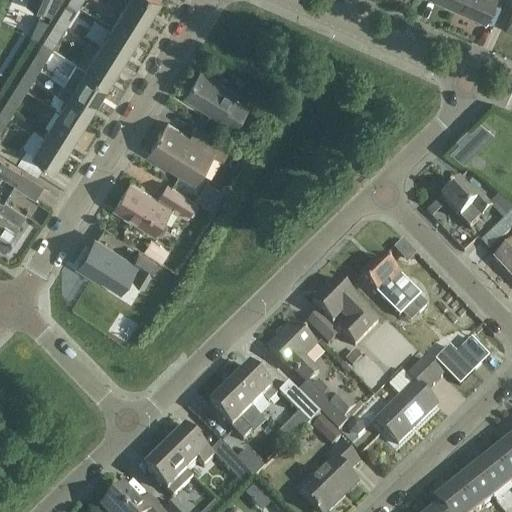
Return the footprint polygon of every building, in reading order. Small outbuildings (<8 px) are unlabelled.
[(29,0),(27,6),(52,17),(62,0),(29,0)] [(128,0),(127,2),(125,7),(147,21),(159,0),(128,0)] [(460,0),(459,5),(484,16),(491,0),(460,0)] [(56,22),(66,28),(79,7),(69,1),(56,22)] [(134,42),(147,21),(125,7),(112,28),(134,42)] [(30,36),(38,39),(42,31),(46,22),(38,18),(33,27),(30,36)] [(66,28),(56,22),(42,44),(52,50),(66,28)] [(98,49),(121,63),(134,42),(112,28),(98,49)] [(29,63),(39,70),(52,50),(42,44),(29,63)] [(85,70),(108,84),(121,63),(98,49),(85,70)] [(39,70),(29,63),(16,84),(26,91),(39,70)] [(108,84),(85,70),(75,64),(62,85),(94,105),(108,84)] [(235,129),(238,125),(248,108),(234,99),(237,94),(201,71),(184,98),(200,108),(203,103),(222,115),(219,119),(235,129)] [(3,105),(13,111),(26,91),(16,84),(3,105)] [(57,94),(66,99),(59,111),(81,126),(94,105),(62,85),(57,94)] [(3,105),(0,109),(0,131),(4,125),(13,111),(3,105)] [(45,132),(68,146),(81,126),(59,111),(45,132)] [(230,148),(228,147),(211,137),(205,148),(167,124),(151,150),(174,164),(170,169),(194,184),(213,153),(222,159),(230,148)] [(480,124),(470,134),(483,144),(493,134),(480,124)] [(68,146),(45,132),(32,154),(55,168),(68,146)] [(460,143),(450,153),(462,163),(472,154),(460,143)] [(0,174),(15,183),(20,174),(0,161),(0,174)] [(42,187),(20,174),(15,183),(12,187),(34,200),(42,187)] [(170,208),(147,194),(130,183),(114,209),(153,234),(155,232),(158,234),(162,233),(166,226),(165,223),(161,221),(170,208)] [(491,210),(503,222),(480,243),(488,252),(511,231),(511,229),(511,208),(498,197),(489,206),(473,189),(469,193),(459,183),(441,200),(469,229),(481,218),(482,219),(491,210)] [(168,186),(158,201),(170,208),(170,207),(187,217),(196,203),(168,186)] [(213,187),(202,204),(213,210),(223,193),(213,187)] [(5,200),(0,207),(0,243),(4,246),(26,215),(5,200)] [(94,274),(120,291),(135,267),(140,270),(133,281),(143,288),(157,265),(138,253),(132,263),(95,240),(78,267),(93,276),(94,274)] [(402,242),(393,250),(401,258),(409,250),(402,242)] [(168,251),(156,243),(149,255),(161,263),(168,251)] [(511,244),(494,261),(511,280),(511,244)] [(382,259),(360,280),(374,294),(376,296),(398,318),(420,297),(388,265),(382,259)] [(341,318),(347,324),(339,333),(354,348),(378,323),(335,281),(312,305),(333,325),(341,318)] [(316,315),(306,325),(329,347),(339,337),(316,315)] [(316,347),(307,339),(293,325),(268,350),(291,373),(293,371),(307,385),(319,373),(304,359),(316,347)] [(448,351),(435,364),(458,387),(484,362),(467,345),(454,358),(448,351)] [(352,368),(361,359),(355,352),(346,362),(352,368)] [(377,424),(384,432),(398,446),(437,408),(425,396),(442,379),(424,361),(407,378),(415,386),(377,424)] [(228,389),(250,411),(261,401),(266,407),(276,397),(249,369),(228,389)] [(303,399),(320,415),(330,425),(338,432),(362,407),(359,404),(355,409),(341,395),(335,401),(318,384),(303,399)] [(310,425),(320,416),(320,415),(303,399),(288,385),(278,394),(292,407),(310,425)] [(209,408),(242,442),(251,434),(239,422),(250,411),(228,389),(209,408)] [(211,460),(198,446),(184,432),(164,451),(186,474),(197,463),(202,469),(211,460)] [(244,489),(254,479),(237,461),(220,443),(209,454),(244,489)] [(511,447),(510,445),(491,459),(511,485),(511,484),(511,447)] [(300,495),(309,504),(316,511),(330,511),(339,504),(336,501),(354,483),(357,486),(348,476),(359,465),(340,446),(327,458),(333,463),(300,495)] [(186,474),(164,451),(144,470),(158,485),(172,499),(181,490),(192,479),(186,474)] [(237,461),(254,479),(265,468),(248,451),(237,461)] [(491,459),(472,474),(493,500),(511,485),(491,459)] [(472,474),(454,489),(472,511),(477,511),(493,500),(472,474)] [(248,486),(263,507),(278,495),(263,475),(248,486)] [(472,511),(454,489),(435,504),(441,511),(472,511)] [(161,511),(150,500),(141,509),(123,491),(119,496),(120,497),(116,501),(115,500),(101,511),(161,511)]
